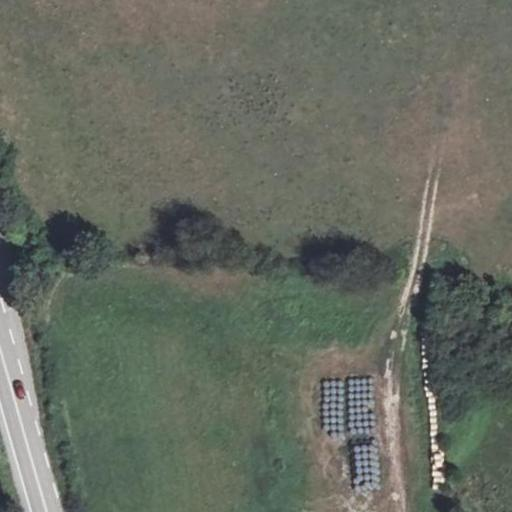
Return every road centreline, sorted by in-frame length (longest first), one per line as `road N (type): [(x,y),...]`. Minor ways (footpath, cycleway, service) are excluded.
road 1 (track): [(427,205),(416,272),(384,356),(397,511)]
road 2 (tertiary): [(46,511),(0,342)]
